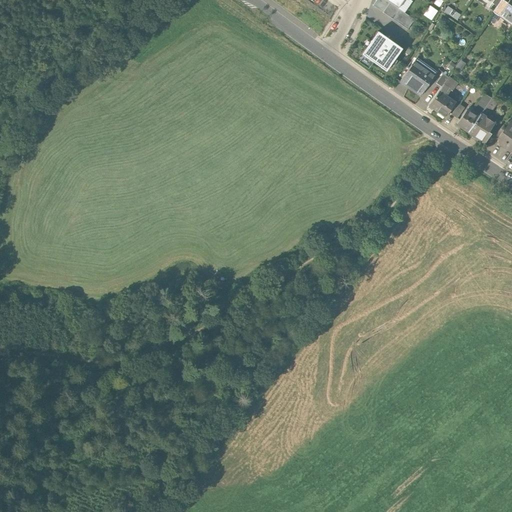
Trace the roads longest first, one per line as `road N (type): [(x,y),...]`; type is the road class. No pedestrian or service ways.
road 1 (track): [(442,137),(366,240),(321,254),(135,363),(0,354)]
road 2 (tertiary): [(324,54),(511,181)]
